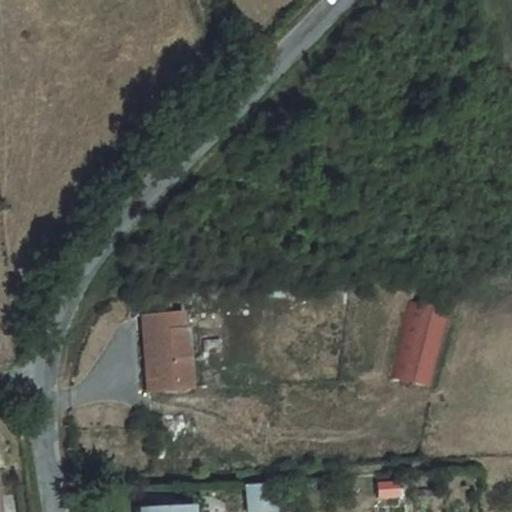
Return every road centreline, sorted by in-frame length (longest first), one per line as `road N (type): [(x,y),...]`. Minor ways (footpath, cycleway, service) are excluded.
road 1 (unclassified): [(45,373),(75,267),(334,0)]
road 2 (unclassified): [(59,511),(46,446),(45,373)]
